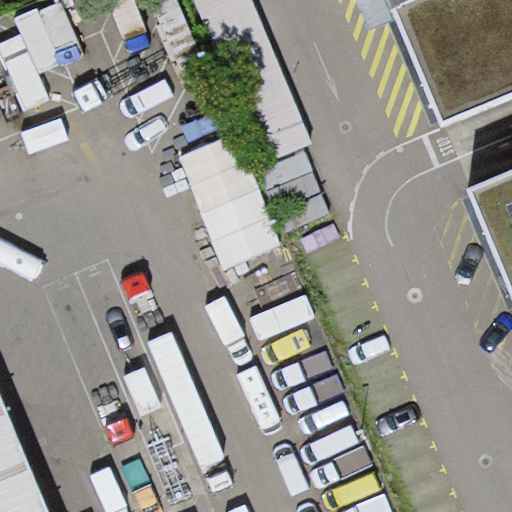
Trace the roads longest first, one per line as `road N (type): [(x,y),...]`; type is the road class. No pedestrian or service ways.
road 1 (unknown): [(511,468),(313,0)]
road 2 (unknown): [(295,511),(216,331),(58,217),(0,225)]
